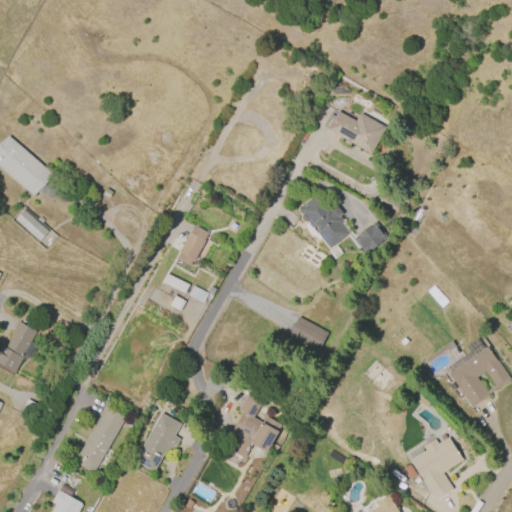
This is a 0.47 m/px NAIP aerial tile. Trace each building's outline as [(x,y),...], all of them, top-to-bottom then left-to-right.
[(370,154),(350,143),(349,146),(342,142),(344,139),(322,128),(329,115),(334,117),(337,112),(355,122),(359,114),(385,128),(370,154)] [(32,195),(0,167),(0,142),(6,135),(51,173),(32,195)] [(379,194),(399,205),(395,212),(375,200),(379,194)] [(347,233),(329,248),(316,231),(318,230),(314,225),(312,228),(308,222),(303,222),(300,219),(301,215),(302,214),(300,213),(298,213),(298,206),(302,206),(309,200),(310,202),(318,195),(326,205),(331,205),(334,208),(336,207),(341,213),(338,215),(341,219),(340,224),(347,233)] [(38,242),(13,221),(23,210),(47,232),(38,242)] [(365,254),(353,238),(374,221),(386,237),(365,254)] [(188,266),(175,258),(179,252),(178,251),(189,233),(190,233),(194,226),(206,233),(202,240),(204,241),(188,266)] [(183,294),(161,282),(166,273),(188,285),(183,294)] [(202,304),(187,296),(191,286),(207,294),(202,304)] [(179,311),(168,305),(173,295),(184,301),(179,311)] [(318,348),(289,332),(297,316),(327,332),(318,348)] [(35,331),(29,341),(36,345),(27,361),(21,358),(14,371),(0,362),(0,348),(2,345),(5,347),(12,334),(11,334),(17,322),(35,331)] [(471,409),(443,369),(465,354),(461,347),(476,337),(483,347),(486,345),(510,380),(487,395),(489,397),(471,409)] [(237,409),(250,386),(266,395),(253,417),(261,422),(265,416),(281,426),(265,452),(252,445),(244,458),(231,450),(241,433),(233,428),(243,412),(237,409)] [(78,454),(105,406),(124,417),(93,473),(79,465),(83,458),(78,454)] [(180,424),(173,436),(179,439),(172,451),(167,448),(153,472),(133,461),(160,413),(180,424)] [(434,501),(409,460),(424,451),(421,447),(434,439),(436,443),(446,437),(461,460),(441,473),(451,490),(434,501)] [(410,480),(402,468),(408,464),(416,475),(410,480)] [(49,511),(54,504),(50,502),(57,490),(81,503),(76,511),(49,511)] [(367,511),(377,506),(374,503),(387,495),(397,511),(367,511)]
